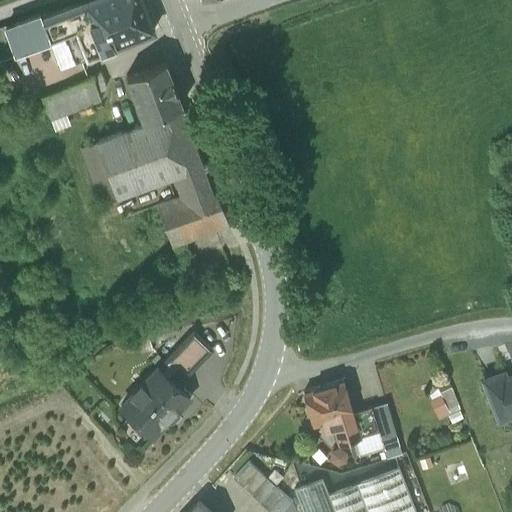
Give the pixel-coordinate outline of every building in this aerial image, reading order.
[(141,0),(89,0),(82,3),(101,51),(153,31),(141,0)] [(82,3),(41,19),(49,40),(60,67),(101,51),(82,3)] [(39,15),(6,28),(15,53),(49,40),(41,19),(39,15)] [(6,28),(0,29),(0,58),(15,53),(6,28)] [(165,62),(126,77),(142,119),(182,104),(182,103),(181,104),(165,62)] [(101,73),(92,77),(97,90),(106,86),(101,73)] [(92,77),(41,97),(50,120),(101,101),(97,90),(92,77)] [(182,104),(142,119),(144,124),(96,141),(116,196),(173,176),(180,196),(212,183),(182,104)] [(96,141),(78,148),(99,203),(116,196),(96,141)] [(212,183),(180,196),(156,205),(172,245),(185,240),(228,224),(213,185),(212,183)] [(185,240),(172,245),(176,257),(190,252),(185,240)] [(193,331),(158,368),(171,380),(178,373),(184,379),(212,349),(193,331)] [(158,368),(120,407),(152,437),(166,422),(167,422),(171,422),(178,414),(178,411),(177,410),(189,397),(171,380),(158,368)] [(511,374),(506,377),(503,372),(482,380),(498,421),(511,415),(511,374)] [(342,380),(303,392),(313,425),(331,419),(338,444),(351,440),(360,438),(352,413),(342,380)] [(450,386),(430,394),(440,418),(460,411),(450,386)] [(385,404),(371,408),(379,432),(383,447),(396,443),(385,404)] [(371,408),(352,413),(360,438),(379,432),(371,408)] [(360,438),(351,440),(356,455),(383,447),(379,432),(360,438)] [(345,448),(329,447),(328,462),(344,463),(345,448)] [(283,494),(249,461),(233,478),(268,511),(283,494)] [(415,511),(399,468),(355,484),(366,511),(415,511)] [(322,478),(293,490),(301,511),(335,511),(328,494),(322,478)] [(366,511),(355,484),(328,494),(335,511),(366,511)] [(283,494),(268,511),(282,511),(292,502),(283,494)] [(209,511),(199,502),(189,511),(209,511)]
